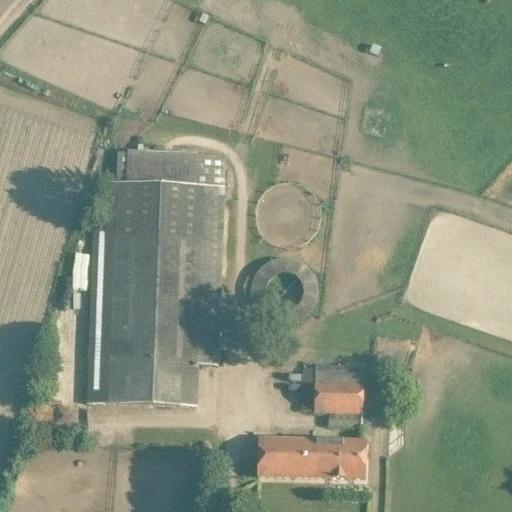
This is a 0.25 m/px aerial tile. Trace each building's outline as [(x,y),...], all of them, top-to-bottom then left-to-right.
[(88,406),(109,407),(195,410),(197,367),(218,368),(226,159),(119,155),(116,233),(94,232),(88,406)] [(312,306),(313,300),(312,293),(311,288),(308,283),(304,278),(300,275),(292,271),(288,270),(281,270),(271,272),(266,276),(261,280),(257,285),(255,290),(254,295),(253,301),(255,308),(256,312),(259,317),(263,322),(267,325),(273,328),(278,329),(284,329),(290,329),(295,327),(300,324),(305,320),(309,314),(311,311),(312,306)] [(315,371),(302,371),(301,414),(313,414),(313,415),(362,416),(363,369),(315,368),(315,371)] [(401,386),(375,385),(374,411),(400,412),(401,386)] [(366,444),(258,441),(257,479),(365,482),(366,444)]
